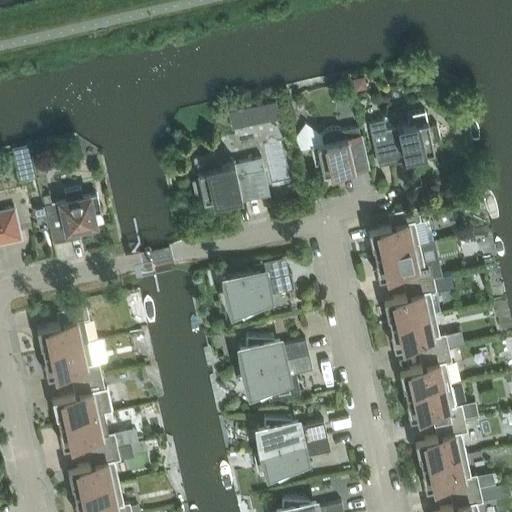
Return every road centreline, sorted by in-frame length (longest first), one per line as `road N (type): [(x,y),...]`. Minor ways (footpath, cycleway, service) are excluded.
road 1 (residential): [(0,291),(324,219)]
road 2 (residential): [(389,511),(324,219)]
road 3 (residential): [(36,511),(0,346)]
